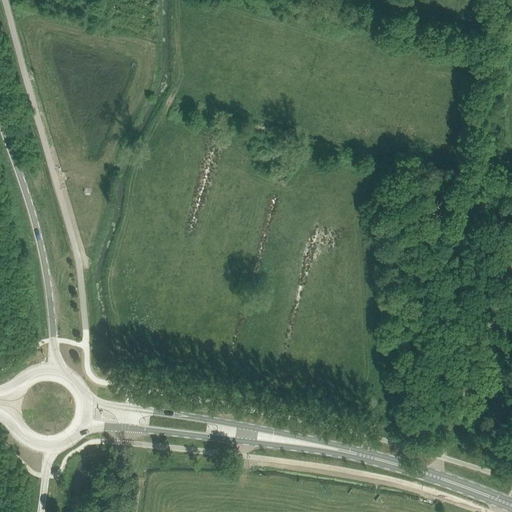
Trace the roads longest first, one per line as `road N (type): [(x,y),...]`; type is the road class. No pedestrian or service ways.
road 1 (primary): [(435,476),(302,436),(128,409)]
road 2 (primary): [(126,428),(435,476)]
road 3 (primary): [(55,372),(41,245),(0,118)]
road 4 (track): [(511,291),(441,455)]
